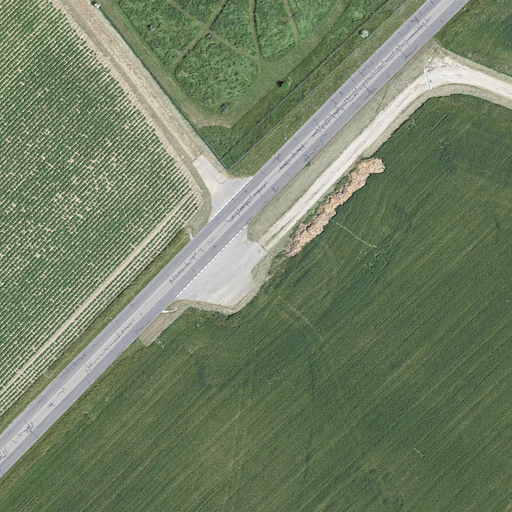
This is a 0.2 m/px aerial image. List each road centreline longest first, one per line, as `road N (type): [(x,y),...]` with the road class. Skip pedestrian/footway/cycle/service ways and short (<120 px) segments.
road 1 (tertiary): [(0,462),(449,0)]
road 2 (track): [(511,93),(475,77),(425,82),(231,283),(195,259)]
road 3 (track): [(76,0),(240,213)]
